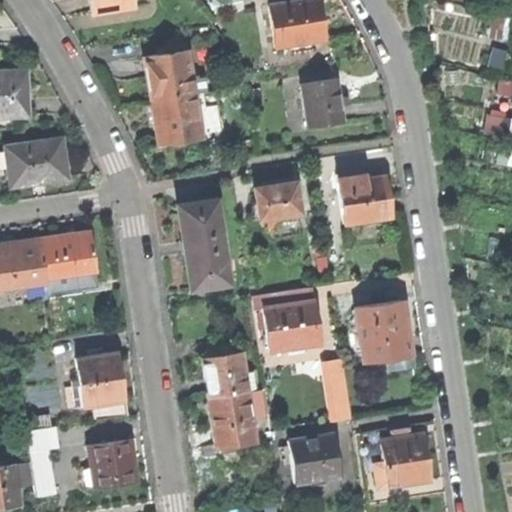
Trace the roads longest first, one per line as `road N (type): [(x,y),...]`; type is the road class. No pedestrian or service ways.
road 1 (residential): [(370,0),(401,72),(468,511)]
road 2 (residential): [(127,196),(176,511)]
road 3 (residential): [(26,0),(93,111),(127,196)]
road 4 (residential): [(127,196),(0,215)]
